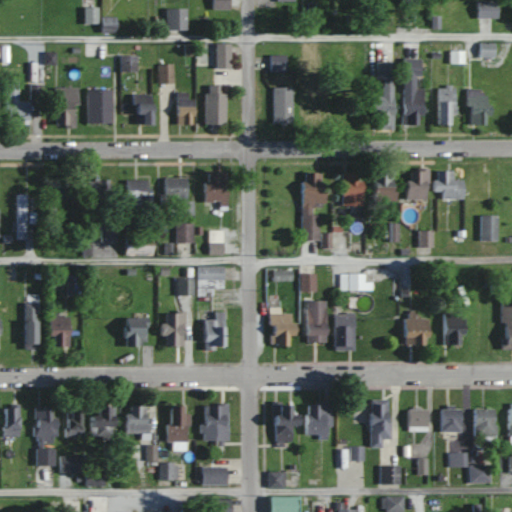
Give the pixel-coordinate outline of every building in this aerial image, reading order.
[(227,9),(227,0),(208,0),(209,9),(227,9)] [(494,0),(474,0),(475,17),(495,17),(494,0)] [(95,8),(82,8),(82,24),(95,24),(95,8)] [(164,30),(183,30),(183,9),(164,9),(164,30)] [(98,32),(114,32),(114,18),(98,18),(98,32)] [(492,57),(492,42),(476,42),(476,57),(492,57)] [(228,68),(228,43),(213,43),(213,68),(228,68)] [(268,71),(284,71),(284,55),(268,55),(268,71)] [(135,71),(135,56),(119,56),(119,71),(135,71)] [(400,125),(420,125),(420,88),(417,88),(417,60),(401,59),(400,125)] [(370,130),(391,130),(392,62),(375,62),(375,81),(379,81),(379,97),(371,97),(370,130)] [(157,83),(171,83),(171,64),(157,64),(157,83)] [(321,66),(300,66),(300,121),(321,121),(321,66)] [(222,125),(222,86),(202,85),(202,125),(222,125)] [(435,125),(453,125),(453,85),(435,85),(435,125)] [(73,106),(75,106),(75,87),(51,87),(51,126),(73,126),(73,106)] [(289,87),(270,87),(270,124),(289,124),(289,87)] [(484,89),(465,89),(465,126),(484,126),(484,89)] [(110,124),(110,90),(84,90),(84,124),(110,124)] [(174,93),(174,125),(190,125),(190,93),(174,93)] [(133,125),(150,125),(150,95),(133,95),(133,125)] [(27,121),(27,103),(5,103),(5,121),(27,121)] [(404,199),(425,199),(425,169),(404,169),(404,199)] [(393,171),(371,171),(371,202),(393,202),(393,171)] [(461,199),(461,180),(451,180),(451,171),(434,171),(434,199),(461,199)] [(300,240),(317,240),(316,214),(310,215),(309,204),(321,203),(320,172),(299,173),(300,240)] [(339,205),(360,205),(360,172),(339,172),(339,205)] [(204,173),(204,205),(224,205),(224,173),(204,173)] [(161,178),(161,205),(178,205),(178,215),(191,215),(191,202),(184,202),(184,178),(161,178)] [(86,180),(86,204),(108,204),(108,180),(86,180)] [(146,180),(124,180),(124,215),(146,215),(146,180)] [(51,201),(73,201),(73,182),(51,182),(51,201)] [(30,195),(14,195),(14,238),(24,238),(24,208),(30,208),(30,195)] [(495,216),(479,216),(479,240),(495,240),(495,216)] [(114,243),(114,226),(99,226),(99,243),(114,243)] [(418,246),(429,246),(429,232),(418,232),(418,246)] [(122,254),(149,254),(149,235),(122,235),(122,254)] [(221,266),(196,266),(196,298),(210,298),(210,288),(221,288),(221,266)] [(312,274),(298,274),(298,289),(312,289),(312,274)] [(362,274),(338,274),(338,289),(362,289),(362,274)] [(304,343),(324,343),(324,300),(303,300),(304,343)] [(511,337),(511,305),(511,300),(498,300),(498,338),(511,337)] [(34,348),(34,302),(20,302),(20,348),(34,348)] [(211,319),(201,319),(200,349),(221,349),(222,311),(211,311),(211,319)] [(162,346),(182,346),(182,312),(160,312),(160,338),(162,338),(162,346)] [(461,344),(461,312),(440,312),(440,344),(461,344)] [(352,313),(331,313),(331,350),(352,350),(352,313)] [(268,314),(268,346),(286,346),(286,336),(291,336),(291,314),(268,314)] [(67,347),(67,315),(46,315),(46,346),(67,347)] [(425,345),(425,316),(402,316),(402,345),(425,345)] [(144,324),(122,324),(122,346),(144,346),(144,324)] [(111,348),(111,325),(93,325),(93,348),(111,348)] [(380,439),(387,439),(387,400),(367,400),(367,448),(380,448),(380,439)] [(270,401),(270,441),(292,441),(292,401),(270,401)] [(225,404),(201,404),(201,440),(225,440),(225,404)] [(303,437),(329,437),(329,404),(303,404),(303,437)] [(124,435),(147,435),(147,406),(124,406),(124,435)] [(166,450),(182,450),(182,406),(166,406),(166,450)] [(459,431),(459,406),(440,406),(440,431),(459,431)] [(0,436),(15,436),(15,408),(0,407),(0,436)] [(94,407),(94,422),(86,422),(86,437),(110,436),(110,407),(94,407)] [(404,409),(406,431),(426,429),(425,407),(404,409)] [(31,466),(51,466),(53,409),(33,408),(31,466)] [(62,437),(78,437),(78,409),(62,409),(62,437)] [(472,409),(472,439),(493,439),(493,409),(472,409)] [(76,457),(58,457),(58,472),(76,472),(76,457)] [(158,479),(174,479),(174,464),(158,464),(158,479)] [(468,481),(487,481),(487,465),(468,465),(468,481)] [(224,467),(198,467),(198,485),(224,485),(224,467)] [(378,485),(397,485),(397,467),(378,467),(378,485)] [(266,472),(266,486),(281,486),(281,472),(266,472)] [(265,511),(295,511),(295,497),(265,497),(265,511)] [(400,511),(401,497),(380,497),(379,511),(400,511)] [(226,511),(226,500),(202,500),(201,511),(226,511)]
